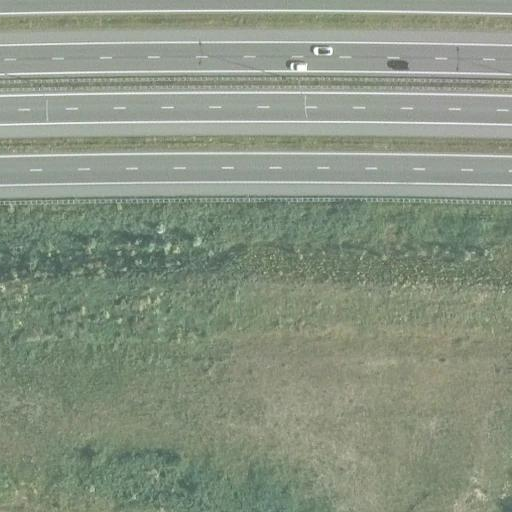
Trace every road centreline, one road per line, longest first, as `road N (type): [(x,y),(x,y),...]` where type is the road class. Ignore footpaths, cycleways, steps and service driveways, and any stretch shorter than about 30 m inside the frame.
road 1 (motorway): [(511,2),(0,6)]
road 2 (motorway): [(0,174),(511,175)]
road 3 (motorway): [(0,116),(511,117)]
road 4 (motorway): [(511,65),(0,65)]
